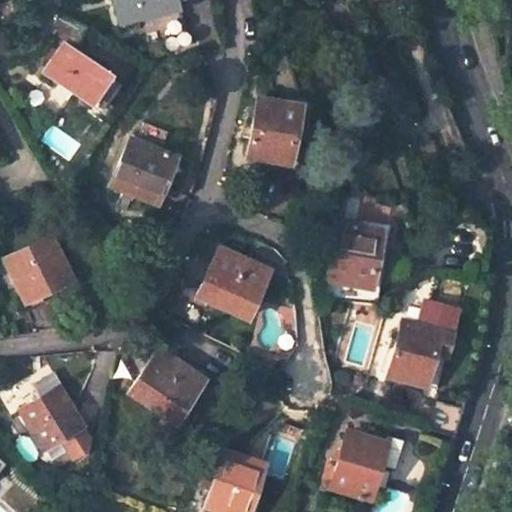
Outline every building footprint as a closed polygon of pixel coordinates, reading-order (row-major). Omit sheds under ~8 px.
[(183,5),(182,0),(110,0),(116,20),(183,5)] [(84,27),(56,14),(47,32),(75,46),(84,27)] [(41,71),(86,101),(103,76),(58,46),(41,71)] [(114,83),(103,76),(86,101),(97,109),(114,83)] [(252,97),(242,155),(264,159),(284,162),(288,142),(295,104),(252,97)] [(151,203),(170,155),(127,138),(107,185),(151,203)] [(298,144),(288,142),(284,162),(264,159),(263,166),(293,171),(298,144)] [(371,302),(375,280),(369,279),(376,228),(335,221),(323,299),(371,302)] [(69,279),(50,236),(1,259),(21,300),(69,279)] [(261,268),(214,246),(192,294),(239,316),(261,268)] [(381,298),(379,308),(389,311),(393,292),(381,298)] [(440,355),(446,333),(435,330),(442,305),(419,298),(412,324),(395,320),(382,376),(421,385),(430,352),(440,355)] [(452,307),(442,305),(435,330),(446,333),(452,307)] [(198,377),(153,347),(123,392),(169,422),(198,377)] [(16,407),(39,446),(56,436),(75,424),(52,386),(16,407)] [(461,398),(431,390),(423,417),(453,427),(461,398)] [(56,436),(61,446),(68,457),(82,448),(83,438),(75,424),(56,436)] [(341,431),(325,486),(364,498),(374,464),(386,467),(393,446),(341,431)] [(56,436),(39,446),(45,456),(61,446),(56,436)] [(217,451),(200,506),(221,511),(243,511),(258,464),(217,451)]
